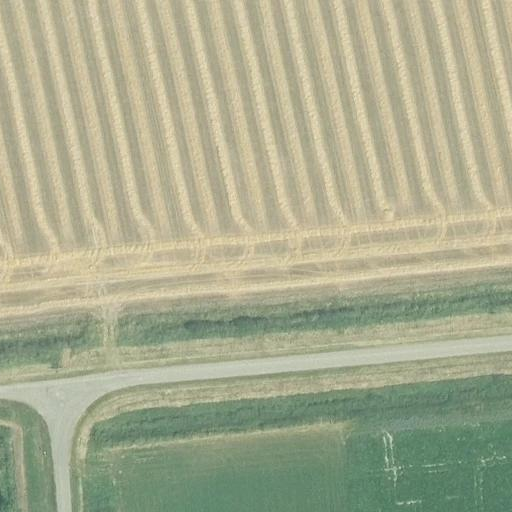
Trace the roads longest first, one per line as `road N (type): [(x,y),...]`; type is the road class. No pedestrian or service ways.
road 1 (unclassified): [(53,388),(511,344)]
road 2 (unclassified): [(65,511),(53,388)]
